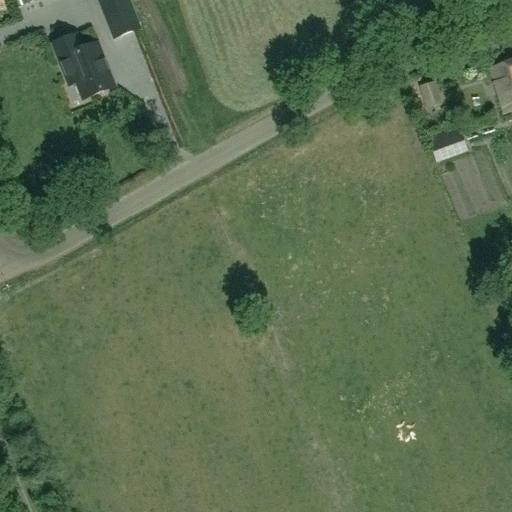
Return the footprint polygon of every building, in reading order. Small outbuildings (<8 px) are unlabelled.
[(139,29),(127,0),(104,0),(100,2),(115,39),(139,29)] [(77,83),(83,99),(114,87),(97,44),(81,51),(75,36),(53,45),(69,86),(77,83)] [(511,62),(491,68),(504,114),(511,111),(511,62)] [(426,110),(441,106),(434,82),(419,86),(426,110)] [(464,147),(457,129),(432,139),(439,157),(464,147)]
